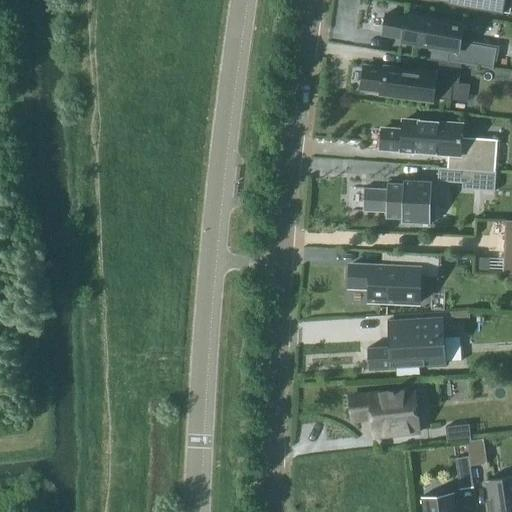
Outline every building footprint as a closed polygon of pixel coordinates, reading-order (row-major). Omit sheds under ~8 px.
[(434,0),(450,3),(509,14),(511,0),(434,0)] [(404,19),(385,15),(381,35),(401,38),(400,41),(448,49),(445,62),(493,70),(497,49),(461,42),(464,26),(405,16),(404,19)] [(380,94),(433,101),(433,99),(450,101),(452,85),(458,85),(461,65),(427,59),(425,74),(384,68),(383,70),(364,68),(361,90),(381,92),(380,94)] [(499,60),(498,68),(506,68),(507,60),(499,60)] [(447,169),(495,172),(497,140),(461,138),(462,126),(403,121),(402,131),(382,130),(381,131),(380,150),(448,155),(447,169)] [(437,182),(462,184),(461,189),(494,192),(496,172),(495,172),(447,169),(438,168),(437,182)] [(386,218),(385,218),(385,219),(402,220),(402,224),(430,225),(431,182),(403,180),(403,184),(387,183),(387,185),(388,185),(388,189),(365,188),(364,212),(386,213),(386,218)] [(511,221),(505,221),(503,270),(502,275),(511,275),(511,221)] [(350,265),(349,288),(369,289),(369,302),(419,304),(420,279),(440,279),(441,255),(391,253),(391,267),(350,265)] [(371,352),(372,368),(368,368),(368,370),(445,365),(443,318),(387,321),(387,323),(391,323),(392,341),(388,342),(388,347),(367,348),(367,353),(371,352)] [(393,391),(389,392),(389,393),(349,397),(352,421),(372,419),(374,438),(419,432),(414,390),(393,392),(393,391)] [(469,425),(445,428),(447,443),(471,441),(469,425)] [(466,442),(469,457),(470,467),(487,464),(483,439),(466,442)] [(470,467),(469,457),(455,459),(459,487),(473,485),(470,467)] [(511,511),(511,477),(486,481),(490,511),(511,511)] [(421,499),(422,511),(456,511),(454,494),(453,494),(453,496),(422,501),(422,498),(421,499)]
